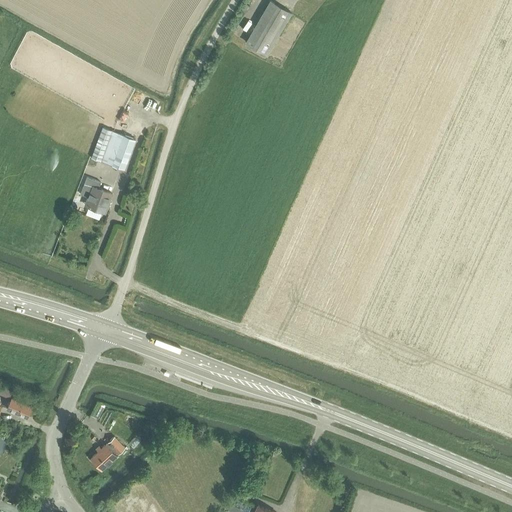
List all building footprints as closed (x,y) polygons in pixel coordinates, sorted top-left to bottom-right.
[(270,0),(247,40),(246,42),(267,54),(291,12),(270,0)] [(103,127),(91,158),(124,169),(135,139),(103,127)] [(100,182),(87,176),(80,194),(88,197),(85,205),(102,211),(106,201),(109,202),(112,194),(98,188),(100,182)] [(0,393),(11,397),(14,389),(0,385),(0,393)] [(27,417),(31,407),(11,398),(7,408),(27,417)] [(98,404),(92,415),(98,418),(104,407),(98,404)] [(114,436),(106,444),(106,443),(90,458),(101,469),(117,455),(116,455),(124,448),(114,436)]
